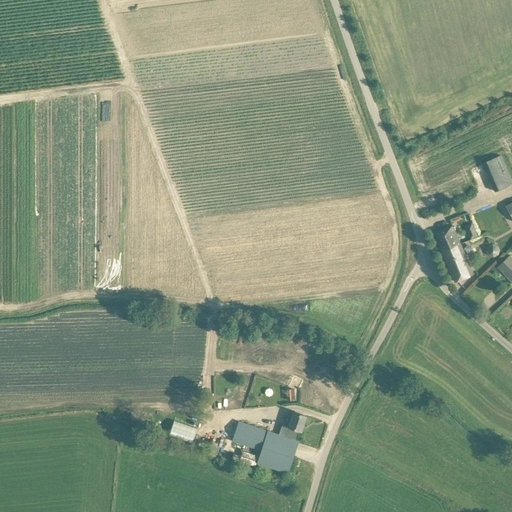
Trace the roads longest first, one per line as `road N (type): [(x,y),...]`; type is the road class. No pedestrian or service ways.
road 1 (unclassified): [(423,264),(335,0)]
road 2 (unclassified): [(307,511),(342,409),(423,264)]
road 3 (unclassified): [(511,349),(423,264)]
